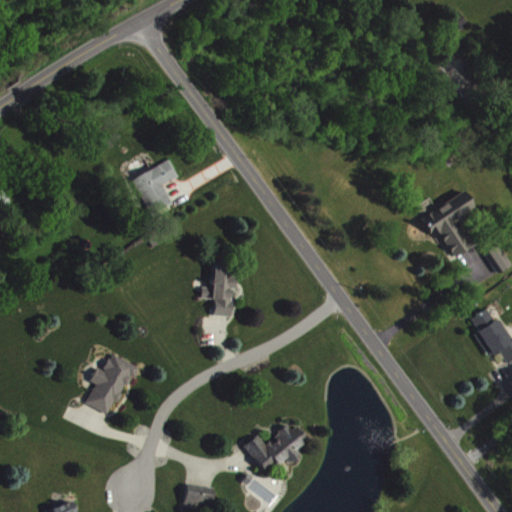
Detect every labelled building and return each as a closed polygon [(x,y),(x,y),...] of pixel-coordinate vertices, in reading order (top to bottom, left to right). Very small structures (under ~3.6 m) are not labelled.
[(165,183),(179,176),(171,159),(135,176),(153,213),(174,203),(165,183)] [(437,206),(431,197),(421,203),(453,258),(472,247),(455,219),(476,207),(466,189),(437,206)] [(511,264),(495,242),(485,249),(502,271),(511,264)] [(233,315),(235,264),(215,263),(214,286),(203,285),(203,297),(216,297),(215,314),(233,315)] [(511,338),(511,340),(490,307),(474,317),(481,329),(476,332),(491,355),(502,348),(510,361),(511,360),(511,338)] [(88,403),(114,414),(136,362),(112,352),(105,369),(98,366),(93,379),(97,381),(88,403)] [(265,469),(284,455),(289,463),(300,454),(295,447),(306,440),(293,422),(265,442),(258,434),(245,443),(265,469)] [(215,486),(188,483),(186,505),(213,508),(215,486)] [(52,511),(75,511),(73,501),(51,508),(52,511)]
